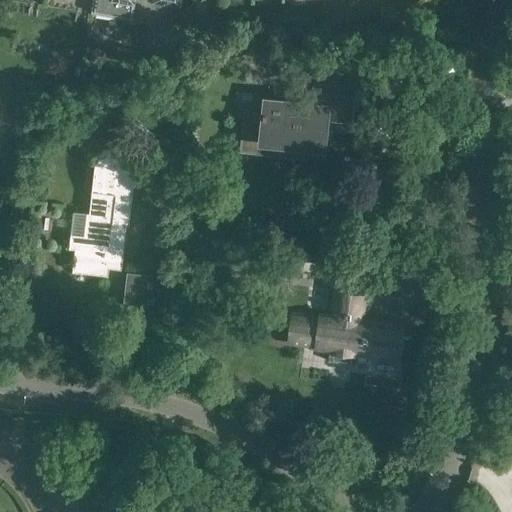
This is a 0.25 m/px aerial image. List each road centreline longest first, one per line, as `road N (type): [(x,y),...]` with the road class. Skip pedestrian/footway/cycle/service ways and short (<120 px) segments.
road 1 (unclassified): [(424,511),(442,491),(481,320),(477,77),(498,0)]
road 2 (residential): [(349,511),(209,417),(153,401),(0,382)]
